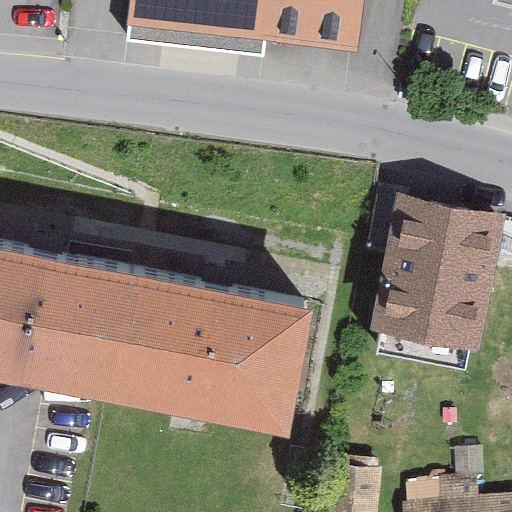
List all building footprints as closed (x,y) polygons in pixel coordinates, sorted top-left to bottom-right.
[(352,36),(356,0),(130,0),(127,34),(264,50),(267,25),(352,36)] [(471,331),(494,213),(378,190),(369,235),(397,240),(382,313),(471,331)] [(0,238),(0,352),(282,408),(304,297),(231,283),(233,273),(205,267),(203,278),(59,250),(61,239),(33,234),(31,244),(0,238)] [(378,314),(374,330),(470,355),(474,339),(378,314)] [(370,511),(375,468),(337,464),(332,511),(370,511)] [(511,511),(511,495),(479,498),(478,477),(414,483),(415,511),(511,511)]
